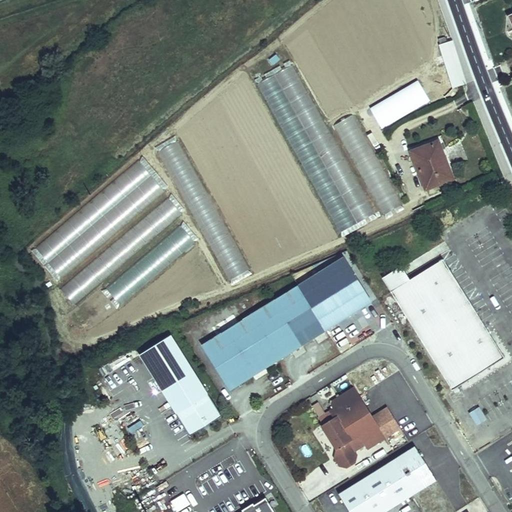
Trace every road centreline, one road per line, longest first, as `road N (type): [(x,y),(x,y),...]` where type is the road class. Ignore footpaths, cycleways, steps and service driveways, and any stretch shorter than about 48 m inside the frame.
road 1 (residential): [(497,511),(390,339),(253,426),(305,511)]
road 2 (tertiary): [(454,0),(511,152)]
